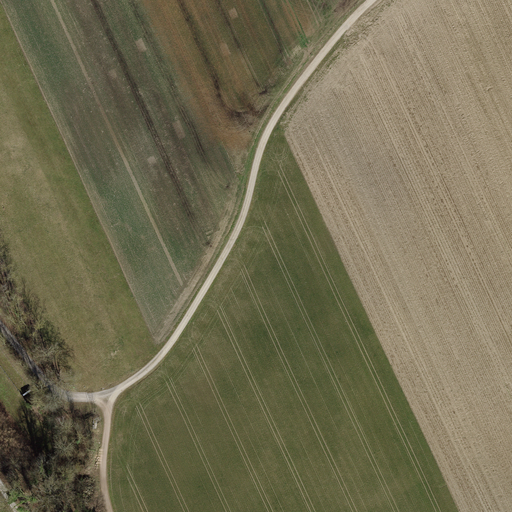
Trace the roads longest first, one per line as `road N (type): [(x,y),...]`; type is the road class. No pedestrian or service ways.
road 1 (track): [(366,0),(271,117),(226,245),(171,336),(105,396),(98,424),(108,511)]
road 2 (track): [(105,396),(55,394),(0,331)]
